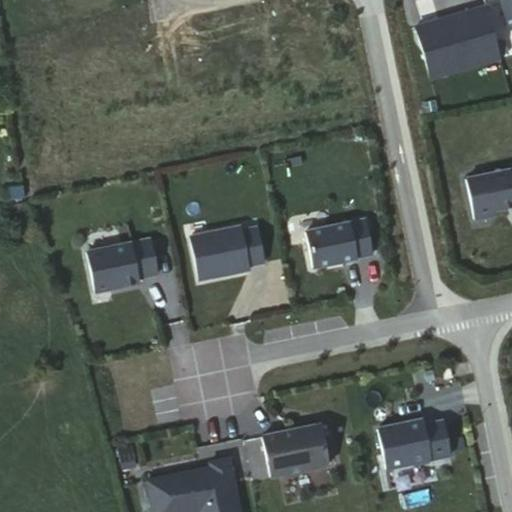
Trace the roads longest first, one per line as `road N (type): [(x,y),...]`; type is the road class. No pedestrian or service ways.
road 1 (residential): [(433,306),(373,0)]
road 2 (residential): [(196,371),(433,306)]
road 3 (residential): [(433,306),(480,511)]
